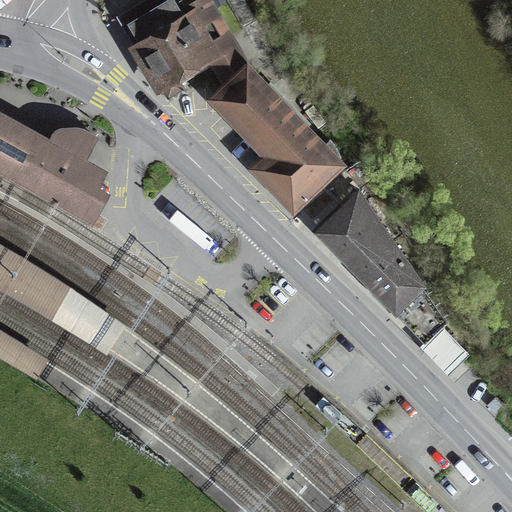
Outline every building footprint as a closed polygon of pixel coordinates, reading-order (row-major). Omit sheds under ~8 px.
[(227,86),(247,67),(248,66),(209,0),(196,0),(185,7),(180,0),(152,0),(130,14),(136,24),(127,30),(168,97),(183,87),(180,84),(215,63),(220,74),(227,86)] [(247,67),(227,86),(215,97),(270,154),(257,166),(268,177),(276,186),(294,205),(338,162),(337,160),(341,157),(336,147),(329,138),(322,145),(264,84),(247,67)] [(0,164),(89,214),(104,196),(91,189),(100,172),(82,162),(96,136),(76,127),(60,128),(52,134),(48,143),(0,116),(0,164)] [(320,229),(355,264),(352,267),(363,278),(366,275),(396,306),(422,280),(420,277),(418,278),(359,191),(320,229)] [(57,320),(108,352),(126,325),(76,291),(25,259),(0,244),(0,286),(7,291),(57,320)] [(469,353),(441,324),(420,345),(448,374),(469,353)] [(0,356),(37,378),(49,358),(0,329),(0,356)]
